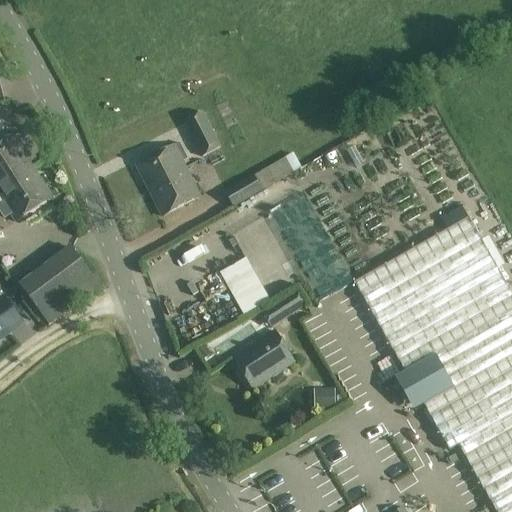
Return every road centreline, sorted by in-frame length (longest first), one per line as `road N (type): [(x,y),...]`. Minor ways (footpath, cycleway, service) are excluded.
road 1 (unclassified): [(233,511),(168,405),(52,95),(3,0)]
road 2 (unknown): [(126,290),(0,390)]
